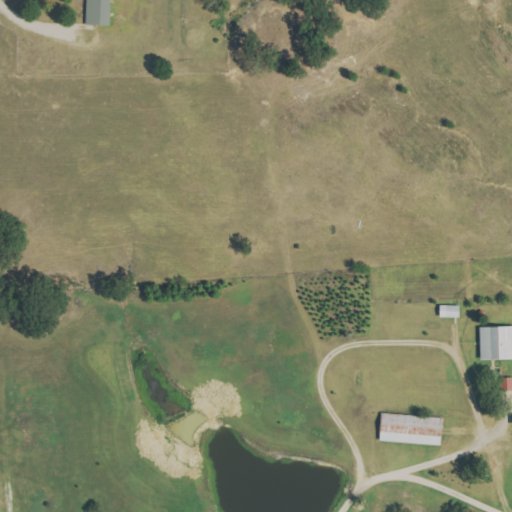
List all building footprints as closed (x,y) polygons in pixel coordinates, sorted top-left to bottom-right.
[(89,0),(89,25),(113,26),(113,0),(89,0)] [(464,306),(444,306),(443,318),(463,318),(464,306)] [(484,361),(511,360),(511,327),(483,328),(484,361)] [(511,391),(511,378),(503,379),(504,391),(511,391)] [(444,445),(446,417),(385,415),(383,442),(444,445)]
